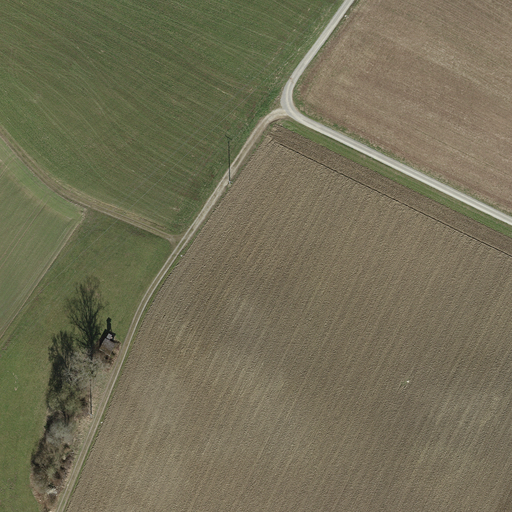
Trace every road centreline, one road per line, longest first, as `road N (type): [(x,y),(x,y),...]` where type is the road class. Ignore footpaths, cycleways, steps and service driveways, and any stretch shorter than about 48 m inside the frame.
road 1 (track): [(295,112),(268,119),(149,294),(61,511)]
road 2 (track): [(511,221),(295,112)]
road 3 (track): [(184,243),(70,197),(0,129)]
road 4 (track): [(295,112),(291,83),(352,0)]
